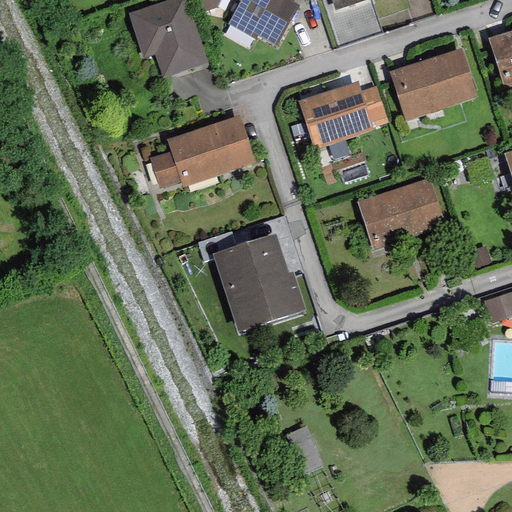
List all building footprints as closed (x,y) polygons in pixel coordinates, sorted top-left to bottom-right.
[(186,0),(168,0),(127,14),(143,59),(155,55),(163,79),(208,63),(186,0)] [(198,0),(202,13),(217,8),(220,0),(198,0)] [(288,0),(240,0),(227,24),(275,50),(300,6),(288,0)] [(330,0),(334,10),(365,0),(330,0)] [(411,0),(415,19),(434,15),(431,0),(411,0)] [(511,30),(487,38),(504,88),(511,85),(511,30)] [(461,48),(389,73),(405,121),(477,96),(461,48)] [(357,81),(298,101),(313,147),(318,145),(318,148),(374,130),(372,127),(361,91),(357,81)] [(377,86),(361,91),(372,127),(388,122),(377,86)] [(171,151),(149,159),(160,190),(180,183),(182,188),(255,163),(238,114),(167,139),(171,151)] [(429,178),(357,202),(373,252),(446,229),(429,178)] [(212,254),(235,247),(231,232),(196,243),(203,263),(214,259),(212,254)] [(235,247),(212,254),(214,259),(237,333),(306,311),(294,272),(288,274),(276,235),(235,247)] [(485,246),(467,252),(474,273),(492,267),(485,246)] [(511,292),(485,301),(492,322),(511,315),(511,292)] [(494,395),(511,395),(511,341),(495,341),(494,395)] [(306,426),(286,434),(303,474),(323,466),(306,426)]
